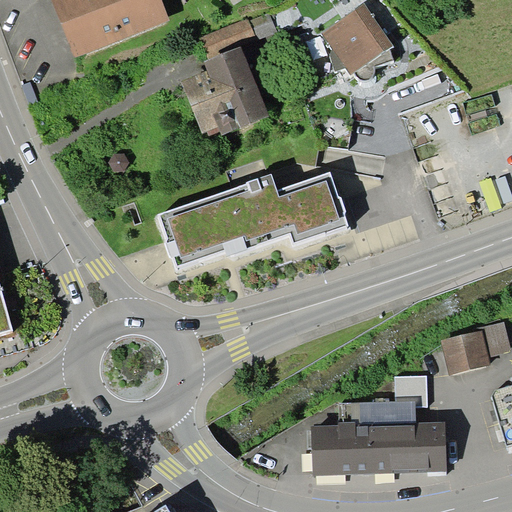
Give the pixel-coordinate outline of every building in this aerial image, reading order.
[(52,0),(75,58),(170,22),(161,0),(52,0)] [(373,16),(365,3),(355,8),(322,33),(333,49),(332,50),(331,51),(330,53),(330,54),(330,56),(330,58),(336,71),(346,68),(351,75),(354,73),(356,76),(358,77),(360,79),(362,79),(364,79),(367,79),(369,78),(371,76),(373,75),(374,72),(374,70),(374,68),(374,66),(393,59),(389,48),(393,44),(373,16)] [(249,21),(256,40),(277,32),(269,13),(249,21)] [(249,21),(248,19),(196,39),(204,61),(242,46),(256,40),(249,21)] [(208,70),(182,81),(203,133),(208,131),(210,136),(221,131),(222,134),(270,115),(242,46),(204,61),(208,70)] [(272,174),(159,214),(167,239),(166,240),(171,256),(173,255),(177,268),(230,250),(232,255),(290,236),(293,246),(348,227),(344,214),(345,210),(341,198),(338,197),(330,172),(278,190),(272,174)] [(0,333),(13,330),(0,284),(0,333)] [(481,330),(488,357),(511,351),(504,322),(480,328),(481,330)] [(449,375),(490,364),(488,357),(481,330),(440,340),(449,375)] [(395,376),(396,402),(415,402),(415,408),(428,407),(428,376),(395,376)] [(491,398),(507,445),(511,443),(511,385),(495,391),(491,398)] [(339,403),(339,422),(356,422),(356,424),(369,424),(416,423),(415,408),(415,402),(396,402),(339,403)] [(370,474),(369,424),(356,424),(356,422),(339,422),(339,425),(311,425),(313,475),(370,474)] [(369,424),(370,474),(447,472),(446,422),(416,423),(369,424)]
